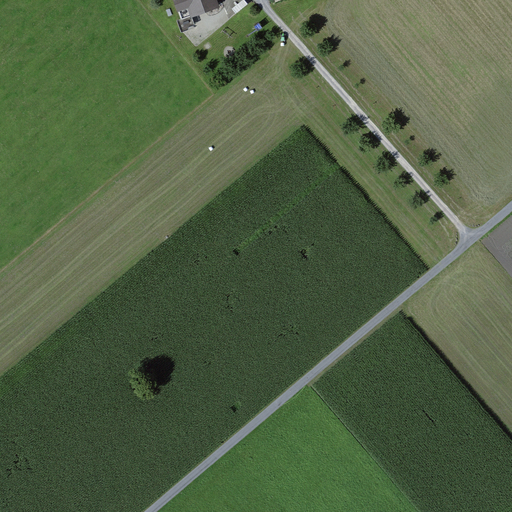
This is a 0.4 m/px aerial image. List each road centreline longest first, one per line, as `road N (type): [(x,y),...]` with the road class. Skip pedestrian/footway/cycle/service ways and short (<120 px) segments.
road 1 (track): [(511,204),(151,511)]
road 2 (track): [(260,0),(471,238)]
